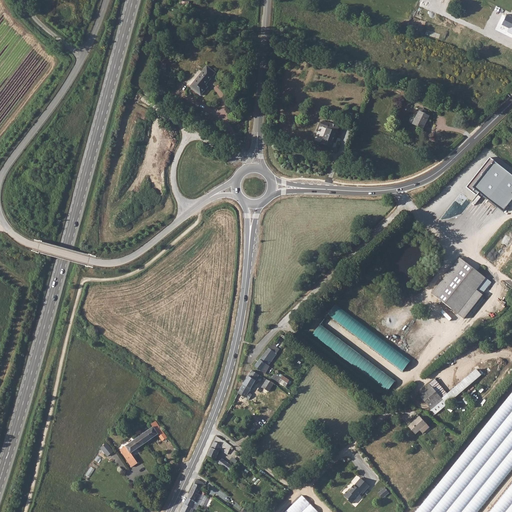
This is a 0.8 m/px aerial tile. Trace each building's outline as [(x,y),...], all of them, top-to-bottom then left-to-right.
[(508,32),(511,33),(511,16),(507,14),(502,24),(509,28),(508,32)] [(206,66),(190,87),(201,95),(207,87),(205,85),(215,73),(206,66)] [(420,112),(414,124),(424,129),(430,117),(420,112)] [(328,129),(323,143),(334,147),(339,133),(328,129)] [(511,201),(511,176),(490,159),(467,187),(477,196),(479,193),(503,212),(511,201)] [(450,218),(445,225),(465,239),(471,230),(456,220),(455,221),(450,218)] [(493,283),(459,258),(432,293),(465,319),(493,283)] [(275,341),(254,366),(261,371),(279,350),(275,346),(277,344),(275,341)] [(252,370),(244,383),(252,388),(260,375),(252,370)] [(273,373),(270,377),(285,387),(289,380),(279,374),(277,376),(273,373)] [(264,389),(263,391),(267,394),(274,384),(267,379),(262,387),(264,389)] [(244,383),(238,393),(248,400),(252,395),(249,393),(252,388),(244,383)] [(429,384),(418,394),(431,409),(443,399),(429,384)] [(260,429),(268,419),(265,417),(257,427),(260,429)] [(420,417),(408,426),(414,434),(419,430),(422,432),(429,427),(420,417)] [(153,427),(139,436),(144,444),(158,434),(163,440),(167,437),(155,421),(151,425),(153,427)] [(144,444),(139,436),(120,449),(132,467),(138,463),(131,453),(144,444)] [(216,436),(207,455),(215,459),(224,441),(216,436)] [(108,457),(115,451),(107,442),(101,448),(108,457)] [(227,443),(223,451),(227,454),(232,447),(227,443)] [(222,458),(218,463),(229,472),(233,467),(222,458)] [(363,493),(370,486),(361,478),(355,485),(354,485),(351,489),(350,491),(349,491),(347,491),(345,494),(345,496),(348,498),(348,500),(352,503),(362,492),(363,493)] [(196,479),(184,504),(193,508),(195,503),(197,504),(201,496),(198,494),(203,482),(196,479)] [(382,489),(386,494),(390,491),(386,486),(382,489)] [(284,511),(318,511),(319,511),(302,495),(284,511)]
